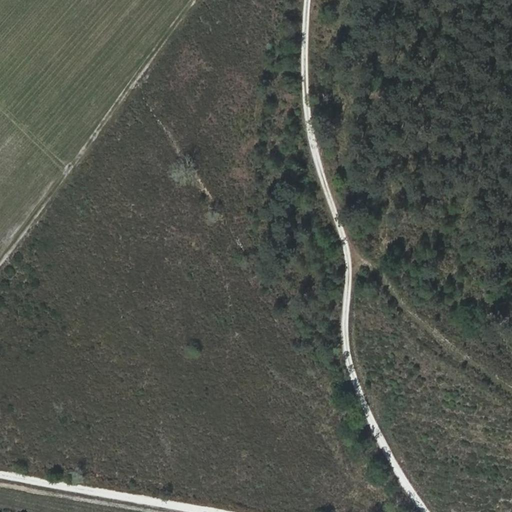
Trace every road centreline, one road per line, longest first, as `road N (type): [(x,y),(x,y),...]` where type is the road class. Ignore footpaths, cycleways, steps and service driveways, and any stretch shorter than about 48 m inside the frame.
road 1 (track): [(423,511),(372,425),(347,359),(346,250),(312,142),(303,76),(306,0)]
road 2 (track): [(199,0),(0,262)]
road 3 (track): [(346,250),(511,379)]
road 4 (track): [(206,511),(0,474)]
